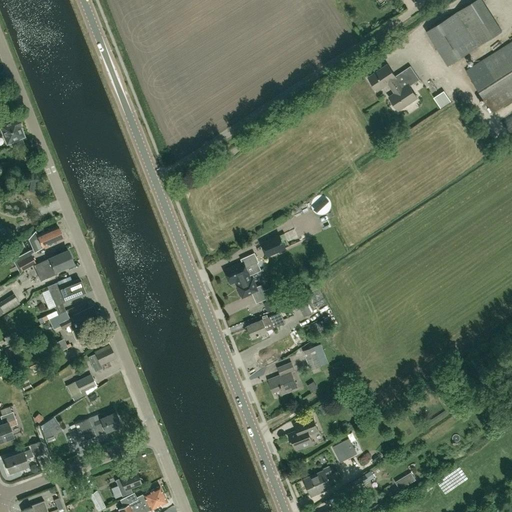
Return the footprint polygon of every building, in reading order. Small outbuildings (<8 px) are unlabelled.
[(447,65),(501,31),(481,0),(475,0),(426,32),(447,65)] [(493,113),(511,100),(511,41),(466,70),(493,113)] [(391,87),(414,72),(410,66),(395,76),(387,65),(368,77),(377,91),(388,83),(391,87)] [(414,72),(391,87),(395,93),(389,97),(398,111),(417,98),(409,86),(419,79),(414,72)] [(449,90),(438,97),(445,108),(456,101),(449,90)] [(24,135),(20,125),(21,125),(17,116),(0,123),(0,131),(1,131),(7,143),(11,141),(13,147),(24,142),(21,136),(24,135)] [(63,238),(58,226),(37,235),(35,230),(28,238),(32,248),(29,250),(15,258),(22,270),(36,263),(31,254),(43,247),(63,238)] [(267,255),(285,247),(279,234),(261,242),(267,255)] [(41,279),(56,273),(55,270),(74,262),(68,249),(50,257),(50,258),(46,260),(35,265),(38,273),(41,279)] [(224,270),(231,283),(237,280),(239,285),(237,285),(242,297),(253,293),(254,296),(264,291),(262,285),(257,287),(253,278),(251,279),(249,275),(255,272),(256,269),(254,263),(258,261),(254,253),(242,259),(243,261),(224,270)] [(86,293),(79,278),(60,286),(58,282),(47,287),(55,306),(86,293)] [(0,315),(20,303),(14,293),(0,301),(0,315)] [(49,320),(53,329),(60,326),(62,329),(68,326),(71,331),(76,340),(88,334),(84,326),(99,319),(92,306),(69,318),(66,311),(58,315),(49,320)] [(49,320),(58,315),(56,311),(42,317),(44,321),(49,319),(49,320)] [(252,338),(267,331),(267,330),(285,322),(280,311),(247,326),(252,338)] [(21,353),(33,349),(31,344),(19,348),(21,353)] [(95,371),(102,368),(101,365),(115,357),(109,345),(94,352),(95,353),(88,357),(95,371)] [(310,369),(321,365),(318,356),(322,354),(318,345),(303,351),(310,369)] [(282,394),(297,388),(291,371),(294,370),(291,362),(282,366),(285,373),(268,380),(273,392),(280,389),(282,394)] [(74,400),(87,394),(97,387),(91,374),(67,386),(74,400)] [(17,424),(13,412),(0,416),(3,424),(0,424),(0,441),(14,437),(10,427),(17,424)] [(105,431),(121,425),(116,412),(100,419),(101,420),(94,422),(97,428),(103,425),(105,431)] [(45,437),(51,435),(48,428),(57,423),(53,417),(41,426),(45,437)] [(82,440),(96,435),(89,417),(75,423),(82,440)] [(313,444),(309,434),(318,431),(313,417),(294,424),(297,431),(288,434),(291,442),(293,441),(296,449),(303,446),(303,448),(313,444)] [(333,448),(340,461),(356,453),(350,439),(333,448)] [(35,456),(44,452),(40,441),(31,444),(35,456)] [(33,456),(30,450),(23,452),(23,451),(4,458),(9,472),(28,465),(26,459),(33,456)] [(30,468),(31,471),(34,472),(37,471),(38,469),(37,466),(34,464),(31,465),(30,468)] [(327,476),(333,474),(330,466),(323,469),(324,470),(304,479),(310,495),(323,489),(324,491),(332,487),(327,476)] [(132,492),(130,487),(143,481),(142,478),(139,476),(137,471),(120,478),(115,480),(122,496),(132,492)] [(415,480),(411,473),(395,482),(400,489),(415,480)] [(140,506),(164,493),(160,486),(137,497),(138,499),(118,509),(119,510),(115,511),(132,511),(134,511),(140,506)] [(98,510),(104,506),(96,490),(89,494),(98,510)] [(134,511),(132,511),(145,511),(151,510),(168,501),(164,493),(140,506),(134,511)] [(58,509),(62,507),(59,498),(54,500),(58,509)] [(47,511),(48,511),(44,500),(30,505),(30,506),(23,509),(24,511),(47,511)]
